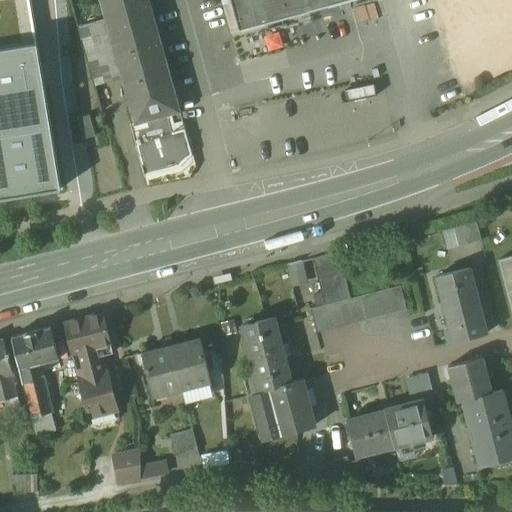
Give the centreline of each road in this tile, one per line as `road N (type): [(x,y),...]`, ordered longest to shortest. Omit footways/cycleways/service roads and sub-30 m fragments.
road 1 (secondary): [(511,129),(425,172),(0,286)]
road 2 (residential): [(356,362),(404,364),(511,342)]
